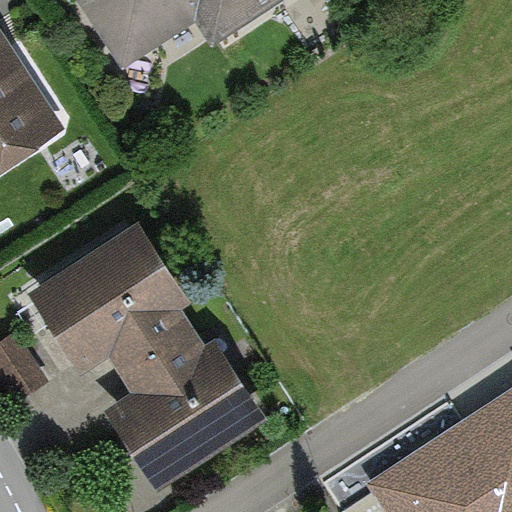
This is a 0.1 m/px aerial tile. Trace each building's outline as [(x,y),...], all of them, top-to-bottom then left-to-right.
[(200,0),(88,0),(148,89),(225,37),(200,0)] [(200,0),(225,37),(281,0),(200,0)] [(11,23),(0,29),(0,203),(89,149),(11,23)] [(67,351),(109,325),(125,350),(201,302),(146,216),(29,289),(67,351)] [(201,302),(125,350),(142,377),(100,403),(142,469),(259,396),(201,302)] [(17,329),(0,338),(0,360),(17,389),(44,373),(17,329)] [(511,511),(511,384),(374,473),(399,511),(511,511)]
